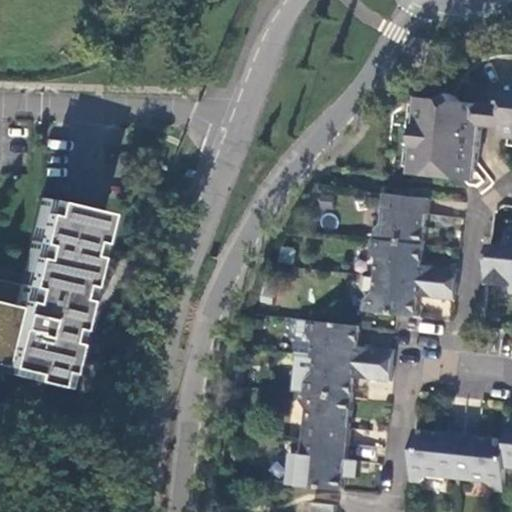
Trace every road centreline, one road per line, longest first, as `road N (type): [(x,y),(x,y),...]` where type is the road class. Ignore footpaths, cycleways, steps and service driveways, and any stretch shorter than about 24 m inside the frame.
road 1 (tertiary): [(181,511),(196,373),(234,260),(422,0)]
road 2 (tertiary): [(299,0),(193,242),(170,335),(144,511)]
road 3 (residential): [(467,366),(410,360),(392,496),(383,511)]
road 4 (residential): [(511,189),(483,209),(467,366)]
